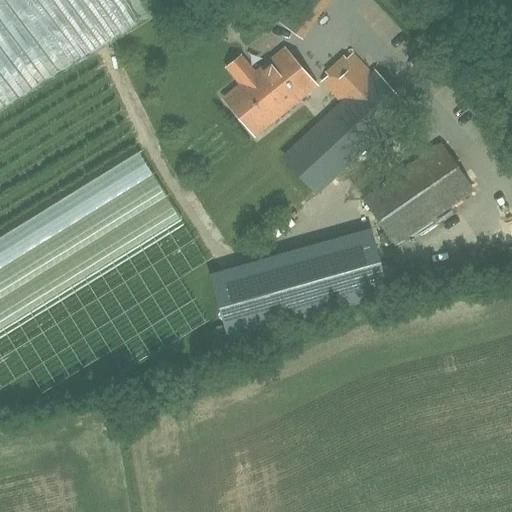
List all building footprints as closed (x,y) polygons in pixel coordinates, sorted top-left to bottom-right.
[(314,3),(301,27),(315,34),(333,0),(324,0),(321,7),(314,3)] [(224,68),(241,87),(225,99),(256,137),(317,87),(286,50),(257,74),(241,54),(224,68)] [(321,82),(328,91),(360,126),(391,97),(360,61),(353,53),(347,60),(343,56),(325,73),(328,76),(321,82)] [(473,137),(483,133),(472,106),(462,109),(473,137)] [(397,134),(392,130),(387,136),(392,140),(397,134)] [(441,146),(364,199),(395,244),(472,191),(441,146)] [(258,297),(269,294),(264,274),(253,276),(258,297)]
